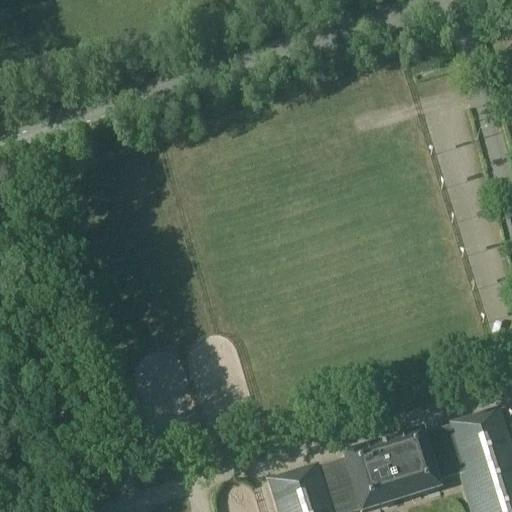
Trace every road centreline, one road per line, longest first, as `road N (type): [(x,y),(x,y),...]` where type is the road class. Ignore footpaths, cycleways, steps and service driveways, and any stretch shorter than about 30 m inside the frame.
road 1 (unclassified): [(0,140),(429,0)]
road 2 (track): [(0,178),(83,511)]
